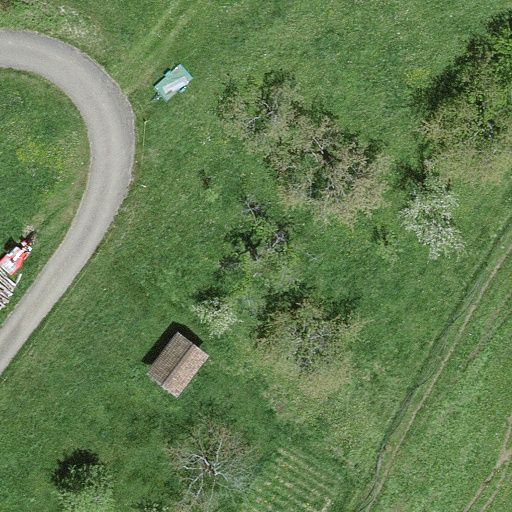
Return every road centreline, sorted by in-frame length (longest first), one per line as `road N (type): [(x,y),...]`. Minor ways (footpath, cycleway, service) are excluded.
road 1 (unclassified): [(0,49),(66,67),(92,91),(105,116),(106,148),(102,187),(64,262),(0,354)]
road 2 (track): [(340,511),(431,334),(511,200)]
